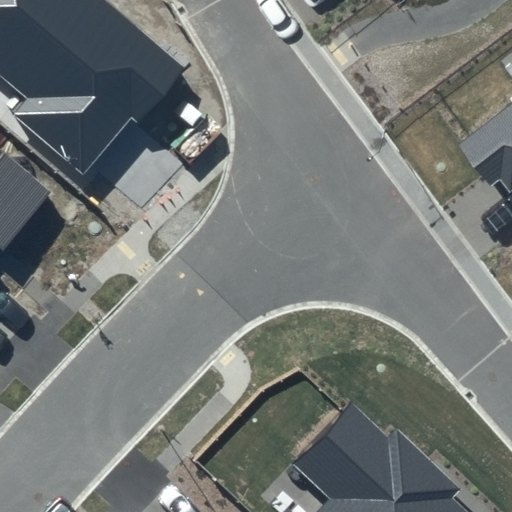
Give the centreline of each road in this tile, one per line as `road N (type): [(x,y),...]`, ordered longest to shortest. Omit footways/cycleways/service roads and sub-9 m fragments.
road 1 (residential): [(5,511),(184,313),(334,178)]
road 2 (residential): [(511,390),(334,178)]
road 3 (residential): [(334,178),(214,0)]
